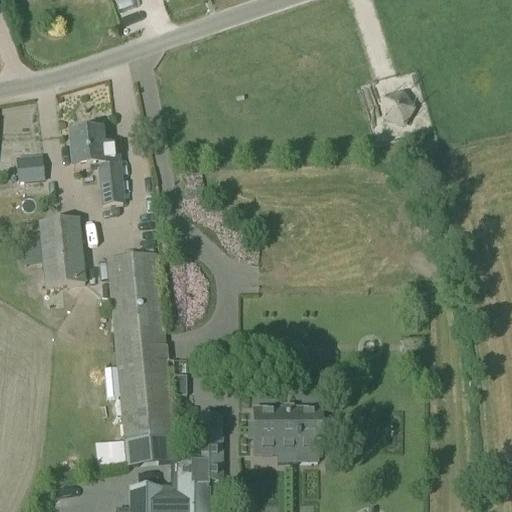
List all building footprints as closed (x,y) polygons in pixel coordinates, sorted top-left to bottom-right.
[(268,79),(336,66),(333,50),(290,59),(291,68),(266,73),(268,79)] [(233,102),(249,96),(244,79),(227,85),(233,102)] [(289,108),(310,104),(307,94),(286,98),(289,108)] [(100,136),(69,139),(72,173),(97,171),(101,212),(121,210),(117,169),(115,150),(101,151),(100,136)] [(321,141),(323,151),(361,147),(360,136),(321,141)] [(39,162),(21,164),(22,185),(41,184),(39,162)] [(78,225),(37,229),(43,294),(84,289),(78,225)] [(154,261),(106,265),(121,444),(170,439),(154,261)] [(403,353),(420,354),(420,342),(404,341),(403,353)] [(255,417),(255,457),(276,458),(276,465),(317,465),(317,458),(318,458),(319,417),(255,417)] [(114,493),(114,511),(209,511),(210,490),(209,490),(209,485),(222,485),(223,419),(192,418),(193,466),(189,466),(189,467),(149,468),(149,489),(127,489),(127,493),(114,493)]
